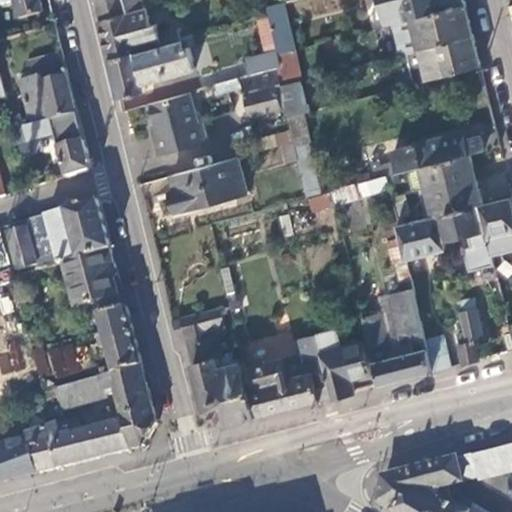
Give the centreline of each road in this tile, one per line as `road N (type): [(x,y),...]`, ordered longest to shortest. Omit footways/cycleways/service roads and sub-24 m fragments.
road 1 (residential): [(198,469),(119,182)]
road 2 (tertiary): [(424,415),(233,463)]
road 3 (residential): [(119,182),(70,0)]
road 4 (tertiary): [(269,475),(355,451),(424,415)]
road 5 (primary): [(198,469),(43,511)]
road 6 (residential): [(119,182),(0,216)]
